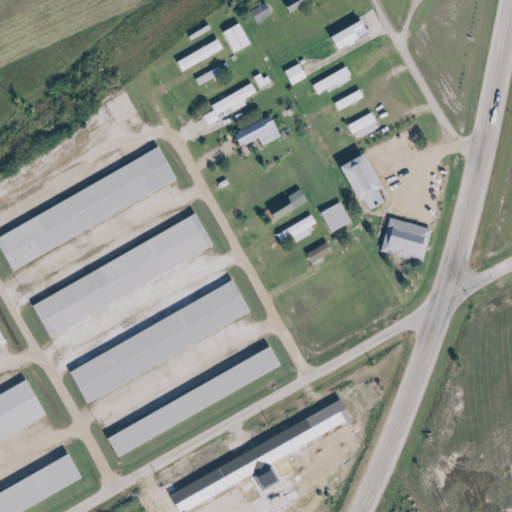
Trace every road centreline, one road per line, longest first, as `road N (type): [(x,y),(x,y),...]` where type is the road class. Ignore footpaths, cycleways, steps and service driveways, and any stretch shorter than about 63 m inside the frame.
road 1 (residential): [(73,511),(442,299)]
road 2 (residential): [(309,377),(153,92)]
road 3 (secondary): [(442,299),(511,3)]
road 4 (secondary): [(362,511),(409,405),(442,299)]
road 5 (residential): [(473,176),(374,0)]
